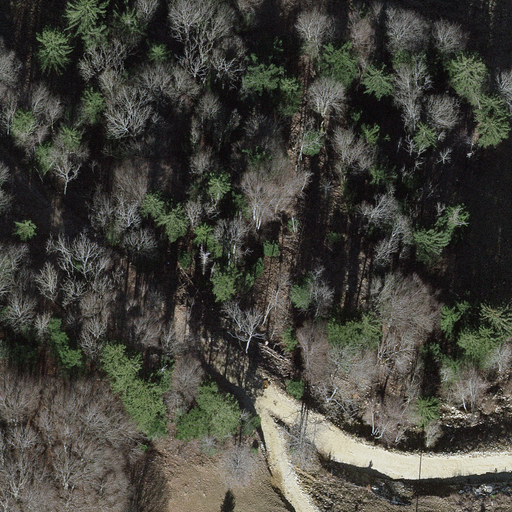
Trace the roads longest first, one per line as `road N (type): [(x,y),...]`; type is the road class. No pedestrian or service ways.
road 1 (track): [(201,351),(251,395),(335,443),(412,466),(511,467)]
road 2 (track): [(251,395),(304,511)]
